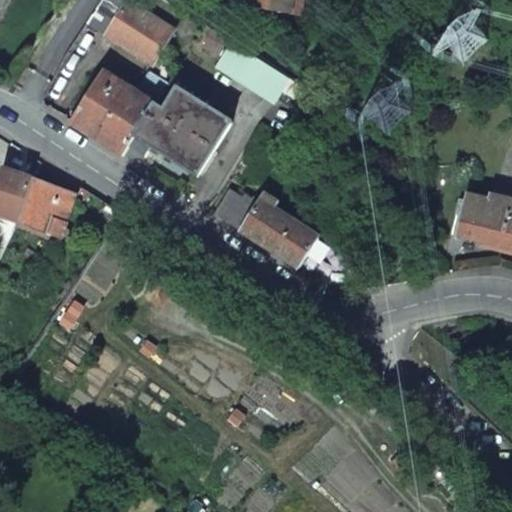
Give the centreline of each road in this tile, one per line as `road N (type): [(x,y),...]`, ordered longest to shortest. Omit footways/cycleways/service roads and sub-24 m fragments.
road 1 (tertiary): [(0,121),(339,317)]
road 2 (unclassified): [(511,487),(339,317)]
road 3 (tertiary): [(339,317),(462,299),(511,303)]
